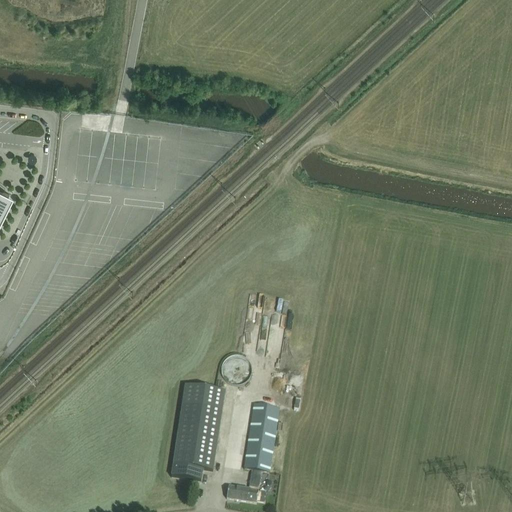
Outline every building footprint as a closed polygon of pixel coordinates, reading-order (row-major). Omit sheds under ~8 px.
[(0,212),(8,194),(0,189),(0,212)] [(246,308),(245,328),(252,328),(252,316),(260,316),(260,308),(246,308)] [(304,336),(305,327),(295,326),(295,336),(304,336)] [(220,371),(220,372),(220,374),(220,375),(220,377),(221,379),(222,380),(222,381),(223,382),(224,383),(226,384),(226,385),(228,386),(229,386),(231,387),(232,387),(234,387),(235,387),(236,387),(238,387),(239,387),(241,386),(242,386),(243,385),(245,384),(245,383),(246,382),(247,381),(248,380),(249,378),(249,377),(249,375),(250,374),(250,372),(250,370),(249,369),(249,368),(249,367),(248,365),(247,364),(246,363),(245,362),(244,361),(243,360),(241,359),(240,358),(238,358),(236,358),(235,357),(233,357),(232,358),(230,358),(229,359),(228,359),(227,360),(225,361),(224,362),(223,363),(222,364),(222,365),(221,367),(220,368),(220,370),(220,371)] [(286,377),(286,387),(299,387),(299,378),(286,377)] [(213,473),(225,393),(185,387),(172,467),(203,472),(213,473)] [(284,399),(298,400),(298,390),(284,389),(284,399)] [(261,474),(269,475),(278,411),(254,406),(244,471),(251,472),(248,491),(228,488),(226,500),(256,505),(256,503),(264,504),(266,494),(258,493),(261,474)] [(203,472),(172,467),(171,478),(201,483),(203,472)]
